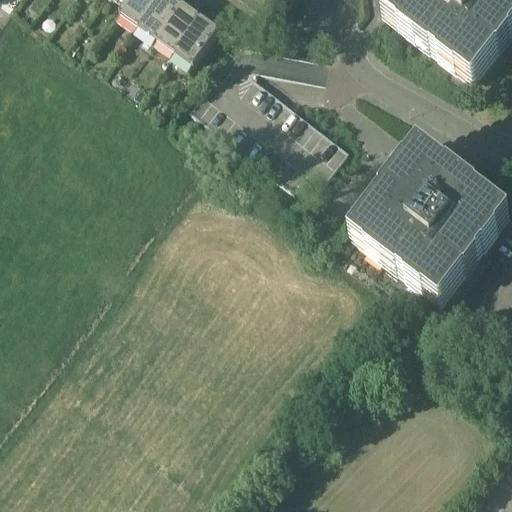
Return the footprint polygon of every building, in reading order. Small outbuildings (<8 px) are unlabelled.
[(125,13),(120,21),(121,21),(139,34),(143,28),(163,0),(134,0),(131,4),(125,13)] [(163,0),(143,28),(139,34),(157,47),(166,34),(182,12),(165,0),(163,0)] [(511,0),(404,0),(387,23),(452,73),(473,89),(511,37),(511,0)] [(166,34),(157,47),(176,60),(201,25),(182,12),(166,34)] [(201,25),(176,60),(193,73),(194,73),(215,45),(219,39),(201,25)] [(77,47),(70,56),(73,59),(80,49),(77,47)] [(235,60),(190,119),(309,210),(348,158),(282,107),(256,88),(247,80),(252,74),(258,79),(326,89),(329,67),(329,66),(261,56),(241,53),(235,60)] [(378,213),(354,245),(420,295),(440,310),(506,224),(420,158),(395,191),(400,194),(390,207),(385,203),(378,213)]
